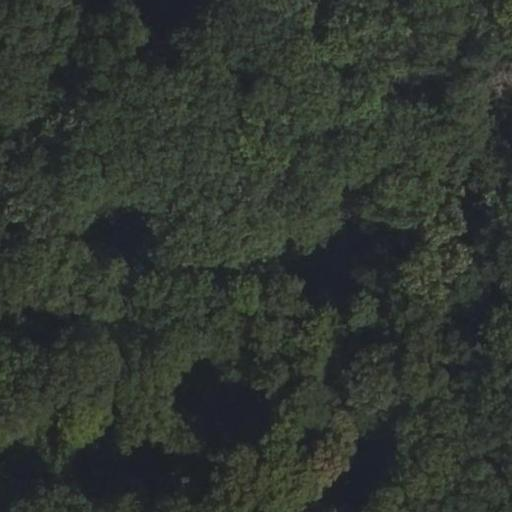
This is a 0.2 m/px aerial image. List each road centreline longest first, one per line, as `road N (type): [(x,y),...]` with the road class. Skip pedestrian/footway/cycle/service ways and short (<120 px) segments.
road 1 (track): [(0,268),(322,117),(311,0)]
road 2 (track): [(322,117),(511,6)]
